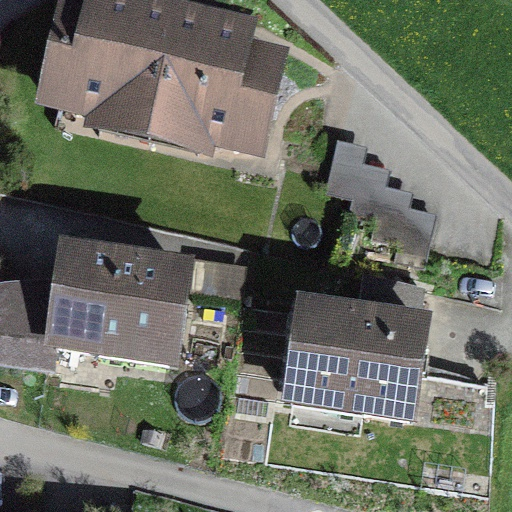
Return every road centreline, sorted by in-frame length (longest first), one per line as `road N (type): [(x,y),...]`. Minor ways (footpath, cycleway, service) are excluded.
road 1 (unclassified): [(293,0),(511,202)]
road 2 (residential): [(0,440),(282,511)]
